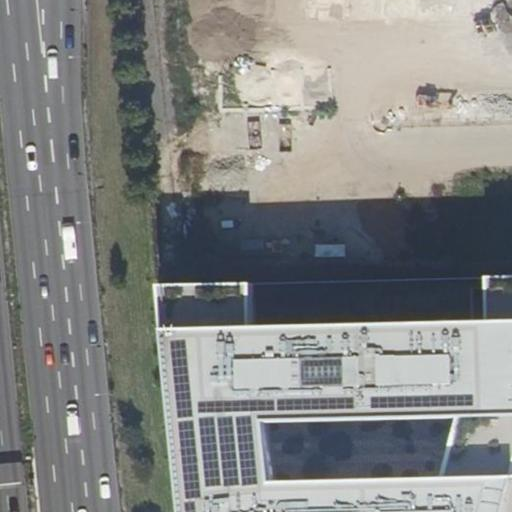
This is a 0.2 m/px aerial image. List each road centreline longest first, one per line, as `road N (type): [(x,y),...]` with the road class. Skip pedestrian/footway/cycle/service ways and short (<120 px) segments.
road 1 (trunk): [(78,511),(43,147)]
road 2 (trunk): [(43,147),(24,0)]
road 3 (motorway): [(43,147),(57,0)]
